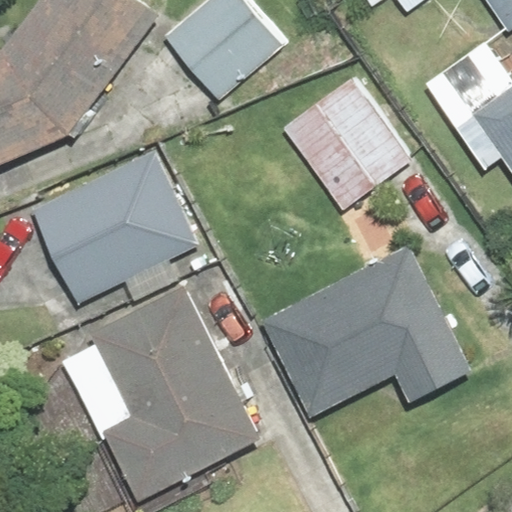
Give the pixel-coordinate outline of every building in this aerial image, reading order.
[(56,0),(25,45),(0,54),(0,159),(3,167),(87,132),(174,12),(156,0),(56,0)] [(260,0),(210,0),(174,30),(231,98),(296,43),(260,0)] [(511,0),(500,0),(511,17),(511,0)] [(296,127),(354,209),(422,161),(364,79),(296,127)] [(511,95),(490,112),(511,142),(511,95)] [(50,209),(93,298),(209,243),(166,153),(50,209)] [(425,402),(490,368),(426,247),(282,322),(332,416),(411,374),(425,402)] [(121,426),(158,499),(278,438),(199,284),(108,331),(149,412),(121,426)]
